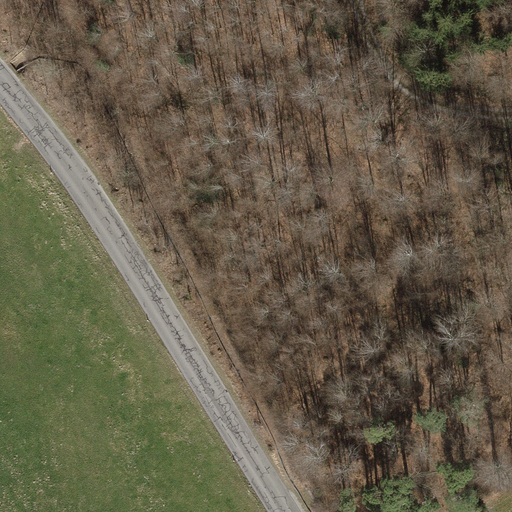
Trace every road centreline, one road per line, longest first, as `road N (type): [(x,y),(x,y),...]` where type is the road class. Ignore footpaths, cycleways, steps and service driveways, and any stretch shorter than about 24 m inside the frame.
road 1 (tertiary): [(0,76),(111,224),(285,511)]
road 2 (track): [(511,119),(452,113),(394,82),(353,0)]
